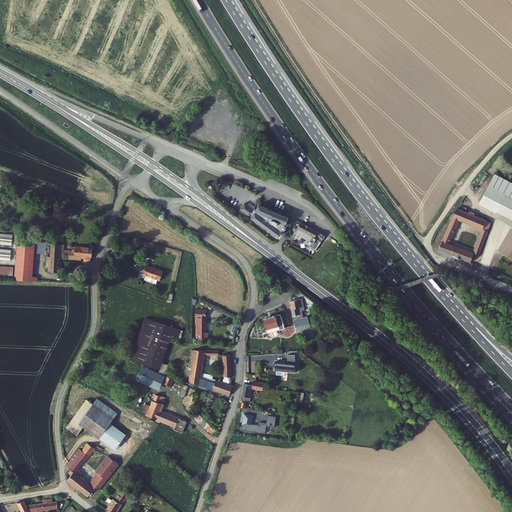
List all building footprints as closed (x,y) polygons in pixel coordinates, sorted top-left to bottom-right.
[(488,187),(511,199),(511,183),(495,175),(488,187)] [(511,199),(488,187),(485,194),(511,209),(511,199)] [(511,209),(485,194),(480,203),(511,219),(511,209)] [(466,198),(464,197),(457,207),(440,251),(471,262),(476,252),(473,251),(450,243),(460,219),(484,228),(487,220),(476,216),(470,213),(461,209),(466,198)] [(475,204),(466,198),(461,209),(470,213),(475,204)] [(238,209),(266,230),(274,213),(257,205),(255,210),(254,209),(253,209),(253,210),(252,210),(252,211),(252,212),(253,213),(252,214),(249,212),(251,209),(243,203),(238,209)] [(489,214),(479,210),(476,216),(487,220),(489,214)] [(283,226),(287,218),(274,213),(266,230),(273,235),(275,236),(281,229),(282,230),(283,230),(283,229),(284,229),(284,228),(284,227),(283,226)] [(325,236),(300,222),(297,229),(298,230),(294,238),(314,249),(320,243),(325,236)] [(490,231),(484,228),(473,251),(476,252),(480,254),(488,235),(490,231)] [(34,243),(16,241),(14,281),(32,281),(32,280),(32,276),(33,252),(34,243)] [(34,243),(33,252),(50,253),(50,258),(46,258),(45,272),(56,273),(58,253),(61,254),(62,245),(34,243)] [(89,256),(90,248),(74,247),(73,246),(72,249),(70,249),(69,250),(69,251),(62,250),(62,254),(65,254),(64,258),(70,258),(70,255),(84,257),(83,260),(88,260),(88,256),(89,256)] [(160,278),(163,268),(146,263),(143,273),(146,274),(145,278),(154,281),(155,277),(158,277),(160,278)] [(0,277),(12,279),(12,270),(0,269),(0,277)] [(298,299),(289,301),(292,314),(299,313),(298,308),(300,308),(298,299)] [(205,332),(205,313),(195,313),(195,317),(196,317),(196,339),(208,340),(208,334),(204,334),(204,332),(205,332)] [(284,328),(280,314),(262,319),(266,333),(284,328)] [(142,363),(154,327),(141,323),(129,359),(142,363)] [(154,327),(142,363),(160,369),(162,361),(168,345),(170,338),(172,333),(154,327)] [(172,333),(170,338),(168,345),(173,347),(176,339),(178,335),(172,333)] [(204,354),(218,355),(218,351),(194,350),(191,350),(188,366),(185,366),(183,377),(188,378),(189,378),(190,378),(190,379),(190,381),(192,382),(229,395),(232,385),(230,384),(232,380),(224,378),(224,381),(222,381),(222,382),(216,379),(215,383),(200,378),(201,369),(202,369),(202,367),(202,365),(203,365),(202,364),(204,354)] [(230,355),(223,355),(224,376),(230,377),(230,368),(231,368),(230,355)] [(296,372),(296,355),(288,355),(288,364),(275,364),(275,372),(296,372)] [(162,361),(160,369),(159,372),(165,375),(169,364),(162,361)] [(165,376),(142,365),(135,380),(158,391),(165,376)] [(170,387),(173,379),(165,375),(162,384),(170,387)] [(183,397),(189,387),(183,384),(178,395),(183,397)] [(243,396),(242,399),(250,401),(253,388),(258,389),(259,386),(254,385),(254,386),(245,384),(242,396),(243,396)] [(175,429),(182,432),(186,421),(160,411),(166,397),(156,393),(151,406),(148,415),(157,419),(158,417),(164,420),(164,422),(175,427),(175,429)] [(110,423),(115,416),(118,413),(98,399),(94,403),(88,399),(66,427),(76,435),(83,426),(99,438),(110,423)] [(148,415),(151,406),(146,404),(143,413),(148,415)] [(253,415),(244,413),(242,431),(266,434),(267,425),(274,426),(276,416),(268,415),(267,422),(260,421),(260,425),(252,424),(253,415)] [(115,449),(126,435),(110,423),(99,438),(115,449)] [(67,479),(88,496),(94,488),(108,470),(115,461),(107,455),(95,470),(97,472),(89,483),(79,475),(82,472),(78,469),(93,449),(87,445),(82,452),(79,449),(67,465),(70,467),(69,469),(70,470),(68,473),(71,475),(67,479)] [(112,472),(118,463),(115,461),(108,470),(112,472)] [(112,472),(108,470),(94,488),(97,490),(112,472)] [(108,511),(107,511),(115,511),(127,494),(122,491),(120,494),(119,493),(115,501),(113,500),(110,504),(108,503),(107,505),(109,506),(106,510),(108,511)] [(52,501),(52,499),(48,500),(49,508),(57,507),(57,501),(52,501)] [(43,503),(29,505),(30,511),(49,508),(48,500),(43,501),(43,503)]
